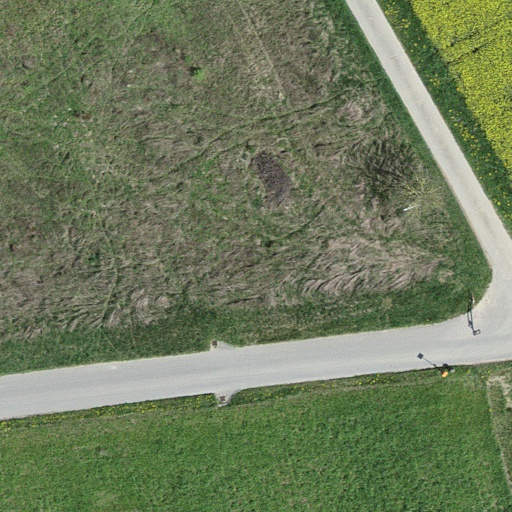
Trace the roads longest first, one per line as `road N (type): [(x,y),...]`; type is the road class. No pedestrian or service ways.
road 1 (tertiary): [(511,338),(0,400)]
road 2 (track): [(511,281),(360,0)]
